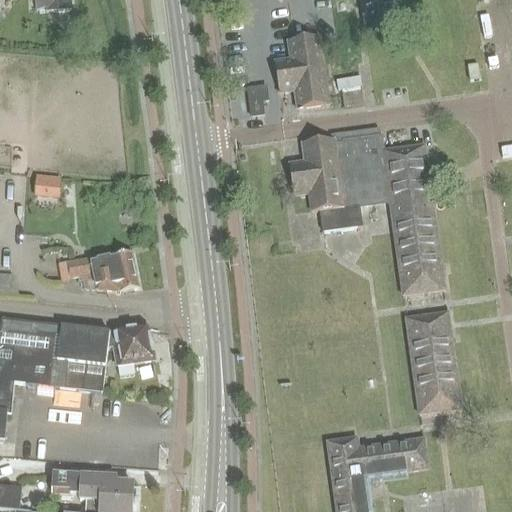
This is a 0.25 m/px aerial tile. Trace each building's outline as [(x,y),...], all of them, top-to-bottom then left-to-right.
[(45,14),(70,12),(69,0),(34,0),(36,13),(45,12),(45,14)] [(390,0),(361,0),(366,34),(395,30),(390,0)] [(329,108),(319,39),(288,43),(291,63),(275,65),(279,96),(295,94),(298,112),(329,108)] [(343,67),(346,92),(360,90),(356,65),(343,67)] [(478,66),(468,67),(470,83),(480,82),(478,66)] [(269,105),(267,92),(247,94),(251,122),(264,120),(262,106),(269,105)] [(332,143),(302,147),(305,165),(289,168),(293,198),(309,196),(312,214),(319,213),(322,235),(362,229),(360,211),(390,207),(403,299),(444,293),(431,198),(423,147),(384,152),(382,138),(380,138),(379,132),(332,138),(332,143)] [(61,181),(36,178),(34,198),(59,201),(61,181)] [(91,260),(65,265),(66,267),(68,282),(69,286),(82,283),(84,291),(96,293),(119,294),(139,290),(132,254),(92,262),(91,260)] [(66,267),(58,268),(62,287),(69,286),(68,282),(66,267)] [(460,412),(447,324),(446,317),(406,323),(419,417),(460,412)] [(0,441),(3,442),(4,442),(7,415),(11,416),(15,385),(102,395),(107,351),(113,350),(117,369),(118,380),(134,378),(132,367),(153,363),(148,332),(147,330),(122,335),(94,331),(3,321),(1,333),(0,332),(0,441)] [(365,511),(365,502),(362,481),(426,472),(422,443),(358,452),(356,442),(328,446),(337,511),(365,511)] [(88,504),(86,511),(131,511),(133,488),(104,486),(104,481),(81,480),(81,479),(53,477),(52,496),(80,498),(80,504),(88,504)]
